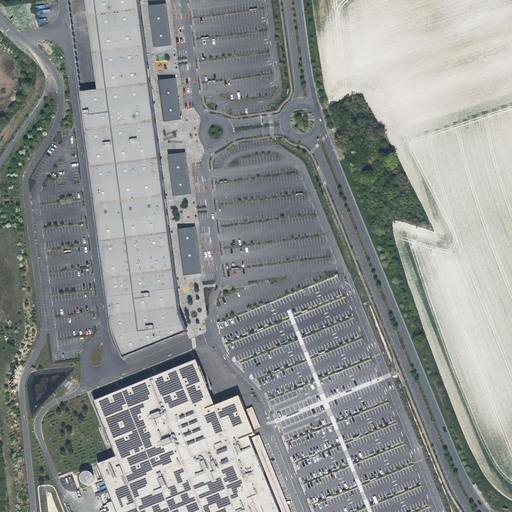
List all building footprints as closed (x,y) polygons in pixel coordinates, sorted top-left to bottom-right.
[(106,285),(174,278),(138,0),(68,0),(69,1),(73,0),(86,0),(98,90),(81,92),(106,285)] [(151,6),(157,48),(172,46),(166,4),(151,6)] [(161,80),(166,122),(181,120),(178,96),(176,78),(161,80)] [(387,113),(395,123),(395,127),(397,130),(402,130),(404,132),(409,130),(412,134),(417,131),(419,133),(419,128),(421,127),(427,123),(425,123),(429,120),(460,110),(460,105),(464,103),(380,105),(383,109),(378,109),(374,112),(377,116),(380,113),(387,113)] [(171,155),(176,196),(191,194),(186,153),(171,155)] [(180,229),(187,275),(201,274),(195,227),(180,229)] [(178,316),(174,278),(106,285),(111,327),(113,334),(123,359),(186,334),(178,316)] [(280,511),(250,436),(255,434),(251,423),(252,422),(255,429),(261,427),(253,408),(247,410),(250,417),(248,417),(240,396),(216,406),(197,359),(94,400),(117,456),(98,464),(113,501),(107,504),(110,511),(280,511)] [(290,511),(259,435),(252,438),(282,511),(290,511)] [(94,474),(91,472),(89,471),(86,471),(84,472),(82,474),(81,476),(81,479),(82,482),(84,483),(87,485),(89,484),(92,483),(94,481),(95,479),(95,476),(94,474)]
